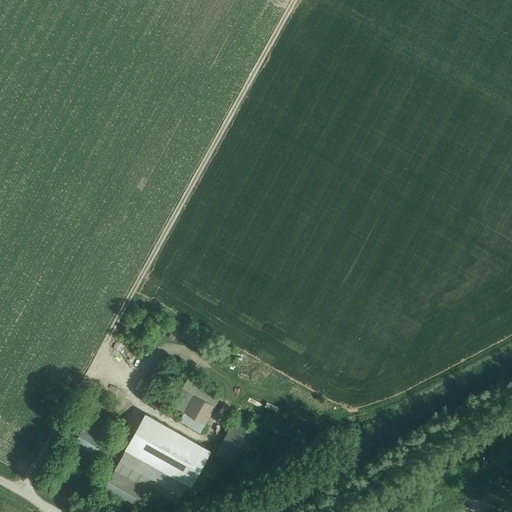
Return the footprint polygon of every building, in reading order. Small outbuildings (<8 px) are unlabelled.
[(173,405),(182,410),(177,419),(200,432),(221,396),(189,377),(173,405)] [(210,449),(147,414),(139,427),(126,449),(187,483),(188,484),(190,485),(210,449)] [(216,452),(242,467),(262,432),(236,417),(216,452)] [(74,442),(95,454),(105,437),(80,423),(77,428),(81,430),(74,442)] [(138,511),(150,489),(176,503),(187,483),(126,449),(115,469),(103,491),(138,511)]
